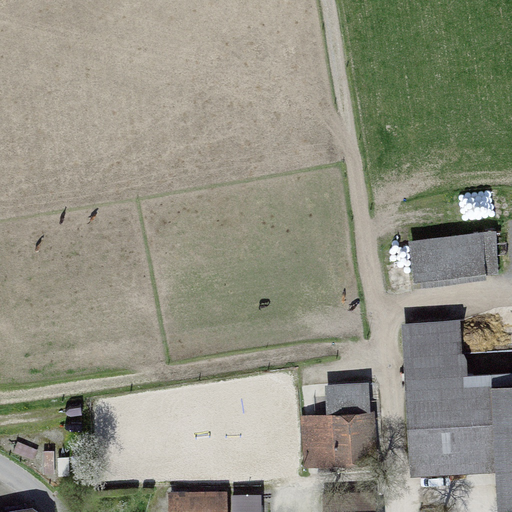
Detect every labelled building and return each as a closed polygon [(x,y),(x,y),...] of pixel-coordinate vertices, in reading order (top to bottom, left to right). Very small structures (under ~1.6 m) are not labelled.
[(405,272),(501,265),(498,225),(410,231),(409,228),(389,229),(393,279),(406,278),(405,272)] [(460,320),(409,323),(417,457),(499,453),(503,506),(511,505),(511,385),(488,387),(488,385),(463,386),(460,320)] [(333,355),(333,373),(368,373),(368,356),(333,355)] [(326,414),(307,416),(310,459),(370,456),(366,386),(324,388),(326,414)] [(232,511),(262,511),(264,484),(234,483),(232,511)] [(226,511),(226,494),(171,495),(170,511),(226,511)] [(372,511),(372,494),(333,495),(333,511),(372,511)]
